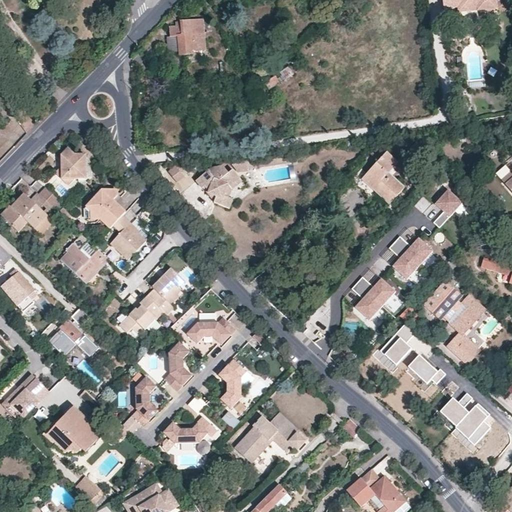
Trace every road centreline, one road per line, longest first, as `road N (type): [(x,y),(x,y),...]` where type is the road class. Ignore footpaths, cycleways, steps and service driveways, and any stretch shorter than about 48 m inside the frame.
road 1 (residential): [(462,510),(406,442),(205,252),(135,167),(123,121)]
road 2 (track): [(135,167),(440,118),(448,105),(435,0)]
